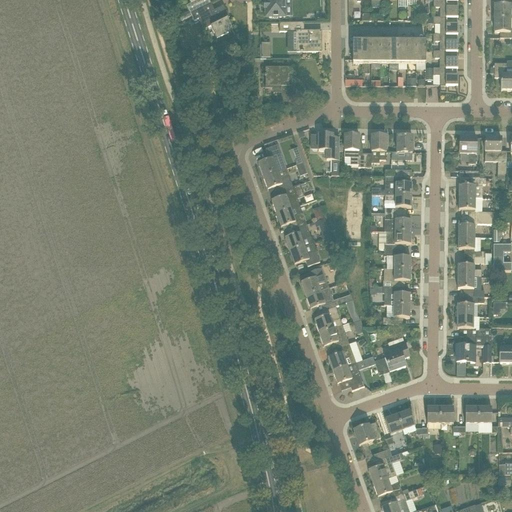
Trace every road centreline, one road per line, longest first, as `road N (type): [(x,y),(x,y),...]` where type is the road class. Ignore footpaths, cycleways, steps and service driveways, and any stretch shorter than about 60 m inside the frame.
road 1 (primary): [(273,511),(240,369),(122,0)]
road 2 (residential): [(332,416),(236,162),(241,142)]
road 3 (residential): [(438,384),(435,112)]
